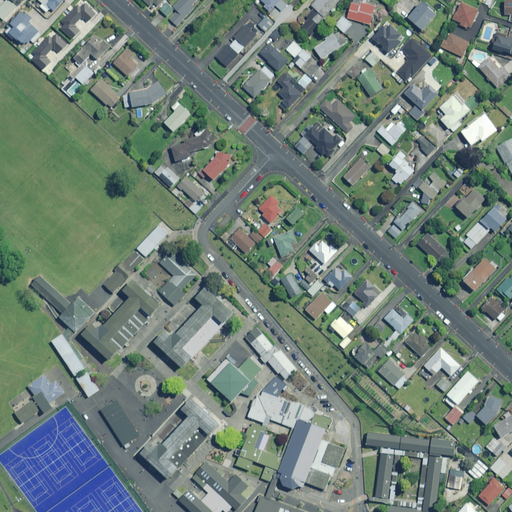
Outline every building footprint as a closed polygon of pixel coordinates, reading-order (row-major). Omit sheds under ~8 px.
[(6,0),(0,7),(0,16),(6,22),(25,0),(6,0)] [(39,0),(43,4),(41,7),(47,12),(51,8),(55,11),(64,0),(39,0)] [(145,8),(152,14),(158,8),(158,7),(163,0),(142,0),(148,5),(145,8)] [(181,0),(174,8),(178,12),(170,20),(178,27),(194,8),(193,7),(198,0),(181,0)] [(260,0),(266,5),(264,7),(270,12),(276,6),(282,11),(288,5),(282,0),(260,0)] [(317,0),(312,6),(315,8),(307,17),(309,20),(303,27),(312,36),(320,27),(318,25),(325,17),(340,0),(317,0)] [(362,0),(362,3),(353,0),(348,18),(370,25),(375,7),(368,5),(369,0),(362,0)] [(85,19),(88,23),(97,14),(85,3),(81,7),(78,5),(70,13),(79,22),(82,18),(84,20),(85,19)] [(174,10),(167,3),(160,10),(167,17),(174,10)] [(433,12),(434,11),(429,6),(428,8),(423,3),(409,18),(423,31),(437,15),(433,12)] [(461,23),(461,25),(468,28),(468,27),(471,28),(479,11),(462,3),(454,20),(461,23)] [(408,24),(391,8),(375,24),(393,40),(408,24)] [(16,38),(20,42),(21,40),(25,45),(30,39),(34,43),(42,35),(29,22),(32,20),(22,10),(7,27),(9,29),(6,32),(14,40),(16,38)] [(239,18),(230,10),(222,17),(215,11),(204,23),(216,34),(224,25),(229,30),(239,18)] [(76,25),(79,22),(70,13),(62,22),(65,25),(61,29),(73,40),(81,31),(77,28),(78,27),(76,25)] [(274,23),(267,16),(259,25),(266,32),(274,23)] [(352,25),(343,17),(336,25),(344,33),(352,25)] [(256,26),(250,21),(235,38),(236,39),(230,46),(228,45),(216,58),(227,68),(239,55),(237,54),(244,47),(245,48),(259,32),(254,28),(256,26)] [(282,34),(277,29),(270,37),(275,42),(282,34)] [(347,43),(339,32),(315,48),(323,60),(347,43)] [(470,43),(449,33),(447,39),(446,38),(442,47),(463,57),(470,43)] [(511,37),(498,33),(493,50),(503,53),(504,51),(511,53),(511,37)] [(56,51),(59,54),(68,45),(56,34),(52,39),(49,36),(41,44),(50,53),(53,50),(55,51),(56,51)] [(101,44),(93,36),(74,58),(81,65),(91,54),(98,60),(110,47),(104,41),(101,44)] [(431,57),(412,39),(402,50),(409,56),(406,58),(409,61),(398,72),(407,81),(431,57)] [(311,57),(294,41),(287,50),(296,58),(293,61),(301,68),(311,57)] [(47,56),(50,53),(41,44),(33,53),(36,56),(32,60),(44,71),(52,62),(48,59),(49,58),(47,56)] [(288,62),(270,44),(260,55),(279,72),(288,62)] [(134,55),(128,50),(122,56),(119,54),(112,61),(127,76),(138,65),(130,59),(134,55)] [(380,59),(372,52),(366,59),(374,66),(380,59)] [(500,69),(490,58),(480,67),(498,88),(511,76),(503,67),(500,69)] [(94,73),(86,66),(76,77),(84,85),(94,73)] [(274,75),(264,66),(252,78),(251,77),(242,86),(254,98),(271,81),(270,80),(274,75)] [(383,89),(369,68),(357,76),(371,97),(383,89)] [(285,88),(280,94),(286,99),(283,102),(290,108),(306,90),(304,89),(312,80),(306,74),(298,83),(295,80),(287,72),(278,82),(285,88)] [(118,94),(101,79),(91,90),(107,105),(109,103),(113,106),(119,100),(115,96),(118,94)] [(167,94),(159,83),(145,91),(131,93),(131,95),(123,96),(126,108),(133,106),(133,108),(153,104),(167,94)] [(439,93),(430,86),(423,93),(414,85),(405,95),(417,105),(410,113),(418,120),(424,113),(423,111),(439,93)] [(462,106),(454,96),(437,111),(443,118),(441,120),(453,133),(462,124),(459,121),(471,110),(465,104),(462,106)] [(333,106),(327,100),(320,108),(348,135),(354,129),(349,124),(356,117),(339,100),(333,106)] [(191,115),(177,102),(172,107),(176,111),(165,123),(175,132),(191,115)] [(404,111),(398,104),(391,111),(395,115),(398,111),(402,114),(404,111)] [(461,131),(472,147),(481,140),(483,142),(498,131),(485,114),(461,131)] [(334,137),(319,122),(306,135),(318,146),(316,148),(323,155),(325,153),(329,157),(335,151),(333,149),(342,140),(336,135),(334,137)] [(396,126),(393,123),(386,129),(383,126),(378,131),(392,145),(406,130),(399,123),(396,126)] [(211,132),(204,126),(197,131),(189,136),(184,140),(185,142),(172,148),(176,163),(192,159),(192,157),(194,156),(200,155),(199,151),(209,149),(219,137),(212,131),(211,132)] [(421,135),(416,140),(421,144),(419,146),(429,156),(436,149),(421,135)] [(312,144),(303,137),(295,146),(303,154),(312,144)] [(511,139),(497,147),(506,163),(506,162),(511,173),(511,139)] [(390,151),(383,144),(377,150),(385,157),(390,151)] [(208,166),(199,175),(204,179),(208,175),(215,182),(224,172),(225,172),(226,171),(227,170),(227,168),(228,167),(229,166),(230,165),(230,163),(231,162),(231,161),(231,159),(231,158),(231,157),(231,155),(231,154),(217,151),(210,160),(206,164),(208,166)] [(406,156),(400,151),(389,163),(397,171),(404,162),(402,160),(406,156)] [(371,168),(362,160),(345,178),(354,186),(371,168)] [(401,184),(405,180),(406,181),(407,180),(409,182),(414,177),(411,175),(414,171),(406,164),(392,179),(397,183),(398,182),(401,184)] [(168,169),(163,165),(156,173),(171,188),(180,179),(169,168),(168,169)] [(155,170),(150,166),(147,170),(152,174),(155,170)] [(418,185),(424,191),(422,204),(429,204),(431,198),(434,201),(448,187),(433,171),(418,185)] [(204,193),(186,177),(178,186),(196,202),(204,193)] [(486,200),(475,189),(463,201),(462,199),(455,206),(468,218),(486,200)] [(280,203),(272,196),(259,209),(264,214),(262,216),(272,224),(283,212),(277,206),(280,203)] [(202,208),(196,202),(190,208),(196,214),(202,208)] [(422,211),(413,202),(394,222),(396,224),(388,231),(396,239),(422,211)] [(481,221),(490,231),(492,229),(495,232),(511,217),(498,204),(481,221)] [(304,213),(298,207),(287,219),(294,225),(304,213)] [(490,231),(481,221),(467,235),(469,237),(464,242),(471,249),(490,231)] [(159,223),(135,248),(144,257),(168,232),(159,223)] [(265,225),(258,232),(265,238),(271,232),(265,225)] [(256,243),(240,228),(230,238),(246,254),(256,243)] [(255,231),(250,236),(258,243),(263,238),(255,231)] [(289,252),(294,250),(291,243),(296,241),(292,231),(274,238),(282,258),(290,254),(289,252)] [(453,257),(428,233),(418,244),(437,261),(438,260),(445,266),(453,257)] [(329,247),(323,242),(319,246),(316,244),(310,250),(325,264),(338,251),(331,245),(329,247)] [(103,284),(113,293),(146,260),(136,250),(124,263),(122,260),(114,268),(116,271),(103,284)] [(157,289),(174,305),(185,293),(181,290),(196,274),(171,250),(159,262),(172,274),(157,289)] [(284,267),(273,257),(268,263),(272,267),(267,272),(273,278),(284,267)] [(460,283),(472,294),(474,291),(475,292),(484,282),(485,283),(487,281),(486,280),(496,269),(484,258),(464,280),(460,283)] [(318,277),(308,268),(305,271),(309,274),(305,278),(312,284),(318,277)] [(342,273),(336,268),(325,280),(332,287),(334,285),(340,291),(353,277),(345,270),(342,273)] [(59,315),(76,331),(95,311),(79,296),(73,302),(41,272),(32,281),(63,311),(59,315)] [(302,293),(292,274),(282,280),(292,299),(302,293)] [(511,298),(511,275),(498,290),(509,301),(511,298)] [(91,320),(79,333),(108,360),(162,304),(134,276),(121,290),(129,298),(99,328),(91,320)] [(300,276),(296,280),(307,291),(311,286),(300,276)] [(381,293),(367,280),(355,293),(363,301),(361,303),(367,308),(381,293)] [(308,292),(312,295),(316,291),(317,292),(323,285),(318,281),(308,292)] [(163,328),(153,339),(181,367),(234,312),(206,284),(194,296),(203,304),(171,336),(163,328)] [(337,306),(333,302),(323,293),(307,310),(316,320),(325,311),(329,314),(337,306)] [(503,313),(505,311),(500,306),(502,303),(495,296),(483,309),(495,321),(498,318),(501,321),(506,316),(503,313)] [(362,309),(353,301),(349,306),(346,302),(342,306),(354,317),(362,309)] [(386,320),(397,330),(386,343),(390,347),(415,320),(408,314),(404,319),(394,311),(386,320)] [(354,329),(340,316),(331,326),(345,339),(354,329)] [(384,329),(377,323),(372,329),(379,335),(384,329)] [(278,350),(257,326),(245,336),(263,357),(264,356),(285,380),(297,369),(280,349),(278,350)] [(432,348),(417,332),(407,342),(422,357),(432,348)] [(64,333),(51,342),(87,398),(100,390),(64,333)] [(352,341),(347,337),(340,345),(345,349),(352,341)] [(405,346),(397,340),(390,348),(398,355),(405,346)] [(378,355),(382,359),(386,353),(390,357),(394,352),(384,344),(376,353),(366,344),(354,358),(364,366),(365,364),(368,367),(378,355)] [(425,367),(426,368),(421,373),(429,380),(433,375),(435,376),(442,367),(452,376),(461,366),(441,348),(425,367)] [(226,359),(207,378),(231,401),(262,369),(249,356),(236,369),(226,359)] [(379,371),(394,386),(395,385),(400,389),(408,380),(403,376),(405,374),(389,360),(379,371)] [(444,399),(453,408),(457,404),(458,405),(479,381),(468,372),(444,399)] [(52,384),(44,374),(27,386),(36,397),(15,413),(22,423),(41,409),(44,413),(52,406),(50,403),(64,392),(56,381),(52,384)] [(250,421),(234,464),(251,471),(254,462),(328,489),(343,446),(322,438),(330,415),(278,397),(280,391),(286,384),(276,374),(261,390),(251,417),(264,422),(266,417),(293,427),(282,458),(255,448),(263,426),(250,421)] [(452,385),(442,376),(436,384),(445,392),(452,385)] [(503,402),(491,396),(487,405),(477,416),(487,425),(498,412),(503,402)] [(116,399),(98,411),(123,449),(141,438),(116,399)] [(147,444),(135,456),(163,484),(218,427),(190,400),(177,413),(185,421),(155,452),(147,444)] [(463,414),(456,407),(449,414),(456,421),(463,414)] [(477,416),(470,410),(463,417),(470,424),(477,416)] [(511,431),(511,415),(494,426),(501,438),(511,431)] [(454,455),(456,440),(432,437),(432,439),(368,433),(367,446),(380,447),(374,501),(388,502),(387,511),(436,511),(442,454),(454,455)] [(507,447),(496,436),(486,447),(497,458),(507,447)] [(479,449),(475,445),(471,450),(475,454),(479,449)] [(487,467),(477,458),(464,471),(474,480),(487,467)] [(511,469),(500,459),(491,468),(503,479),(511,469)] [(207,460),(191,476),(206,492),(209,489),(213,492),(204,502),(214,511),(221,511),(223,509),(226,511),(227,511),(233,506),(235,509),(254,490),(236,473),(228,481),(207,460)] [(463,477),(449,474),(447,488),(461,490),(463,477)] [(505,488),(494,478),(479,496),(489,505),(505,488)] [(214,511),(204,502),(190,488),(179,500),(191,511),(214,511)] [(511,489),(510,488),(503,495),(507,499),(511,494),(511,489)] [(311,511),(259,493),(252,511),(311,511)] [(155,511),(161,509),(155,500),(148,505),(152,511),(155,511)]
